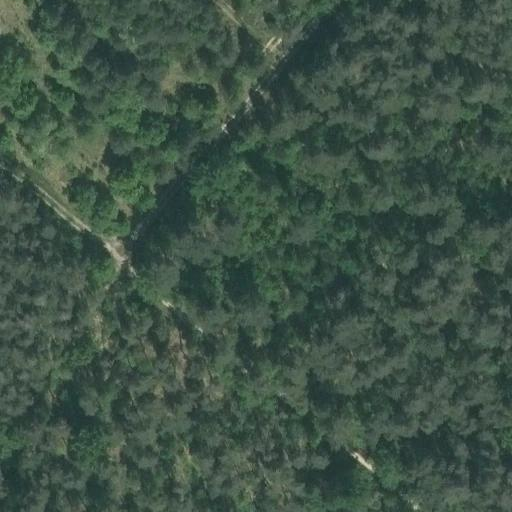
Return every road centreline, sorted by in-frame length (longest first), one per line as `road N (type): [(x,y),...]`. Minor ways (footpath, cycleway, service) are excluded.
road 1 (track): [(343,0),(139,244),(124,282),(0,428)]
road 2 (track): [(0,179),(409,511)]
